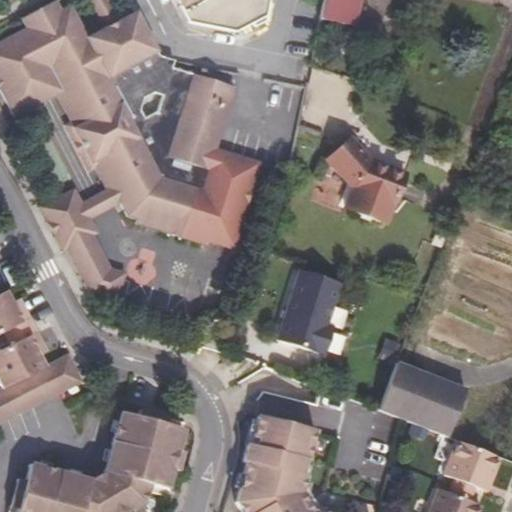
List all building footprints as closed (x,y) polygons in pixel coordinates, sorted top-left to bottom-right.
[(59,9),(54,0),(52,0),(20,17),(25,27),(0,39),(0,92),(12,115),(53,95),(59,92),(77,125),(71,127),(88,163),(94,161),(108,186),(111,185),(119,200),(116,203),(124,218),(132,220),(132,224),(202,246),(203,242),(214,246),(220,227),(235,232),(257,165),(214,150),(216,143),(207,139),(217,110),(226,113),(233,89),(171,67),(172,60),(159,57),(134,12),(118,20),(102,28),(85,36),(69,5),(59,9)] [(87,0),(102,28),(118,20),(107,0),(87,0)] [(175,0),(187,22),(245,34),(267,22),(271,0),(175,0)] [(322,0),(318,21),(354,28),(359,0),(322,0)] [(91,167),(101,190),(108,186),(94,161),(88,163),(71,127),(77,125),(59,92),(53,95),(68,122),(63,125),(85,170),(91,167)] [(216,143),(226,113),(217,110),(207,139),(216,143)] [(369,163),(348,140),(325,160),(351,188),(344,208),(384,224),(402,175),(369,163)] [(108,186),(101,190),(78,203),(71,189),(41,204),(36,207),(59,251),(63,248),(87,294),(112,302),(112,304),(114,304),(123,277),(108,272),(90,236),(94,233),(87,218),(116,203),(119,200),(111,185),(108,186)] [(229,250),(235,232),(220,227),(214,246),(229,250)] [(346,290),(308,273),(278,341),(323,361),(335,333),(329,330),(346,290)] [(29,319),(25,311),(16,315),(14,309),(5,292),(0,294),(0,333),(3,332),(29,319)] [(22,305),(14,309),(16,315),(25,311),(22,305)] [(29,319),(3,332),(7,339),(33,326),(29,319)] [(0,351),(0,386),(1,389),(44,368),(38,356),(34,349),(43,345),(37,333),(33,326),(7,339),(11,346),(0,351)] [(47,352),(43,345),(34,349),(38,356),(47,352)] [(0,422),(81,382),(67,357),(44,368),(1,389),(0,390),(0,422)] [(465,389),(394,362),(375,410),(399,419),(446,437),(465,389)] [(138,408),(136,416),(167,424),(169,416),(138,408)] [(167,424),(136,416),(121,412),(103,473),(89,480),(28,464),(24,481),(16,509),(15,511),(119,511),(126,508),(127,511),(129,511),(141,506),(147,485),(166,489),(171,469),(176,449),(182,428),(167,424)] [(256,415),(251,437),(255,438),(254,446),(249,445),(246,444),(242,461),(244,462),(235,502),(240,511),(312,511),(300,494),(303,476),(298,475),(302,460),(307,461),(314,429),(256,415)] [(442,475),(452,479),(473,488),(478,490),(484,474),(490,476),(497,457),(483,452),(455,441),(442,475)] [(185,452),(176,449),(171,469),(180,472),(185,452)] [(484,492),(490,476),(484,474),(478,490),(484,492)] [(8,507),(16,509),(24,481),(16,479),(8,507)] [(452,479),(448,486),(471,494),(473,488),(452,479)] [(467,502),(471,494),(448,486),(446,494),(467,502)] [(476,511),(478,506),(467,502),(446,494),(436,491),(427,511),(476,511)]
